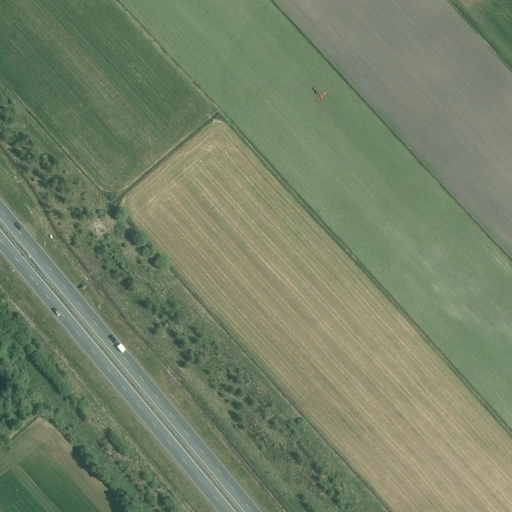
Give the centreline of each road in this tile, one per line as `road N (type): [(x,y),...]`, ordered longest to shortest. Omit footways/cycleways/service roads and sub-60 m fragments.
road 1 (trunk): [(250,511),(0,209)]
road 2 (trunk): [(0,240),(225,511)]
